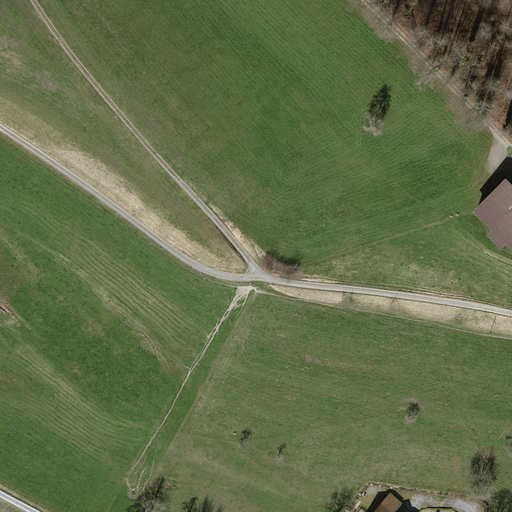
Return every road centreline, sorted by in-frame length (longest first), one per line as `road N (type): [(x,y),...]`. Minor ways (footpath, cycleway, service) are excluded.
road 1 (track): [(34,0),(72,59),(262,274),(226,274),(189,259),(0,128)]
road 2 (residential): [(511,314),(262,274)]
road 3 (track): [(511,143),(359,0)]
